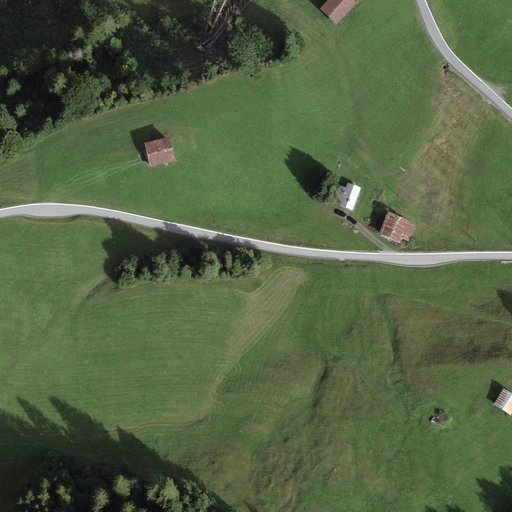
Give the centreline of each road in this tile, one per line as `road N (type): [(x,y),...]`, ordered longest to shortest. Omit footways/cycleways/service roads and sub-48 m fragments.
road 1 (unclassified): [(511,256),(315,254),(96,211),(0,214)]
road 2 (unclassified): [(420,0),(445,50),(511,114)]
